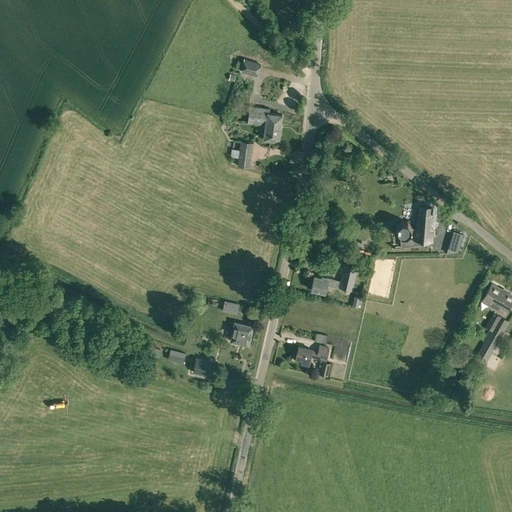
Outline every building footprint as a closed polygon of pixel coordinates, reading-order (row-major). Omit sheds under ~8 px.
[(241,70),(257,75),(261,63),(245,58),(241,70)] [(265,122),(281,124),(282,114),(269,112),(269,108),(250,105),(248,122),(265,124),(265,122)] [(263,139),(279,141),(281,124),(265,122),(265,124),(263,139)] [(237,165),(250,167),(253,142),(240,141),(239,149),(231,148),(230,156),(238,157),(237,165)] [(400,236),(400,246),(433,243),(432,227),(429,227),(430,213),(432,212),(432,207),(420,206),(415,227),(413,227),(408,221),(401,220),(396,224),(395,231),(399,236),(400,236)] [(453,230),(446,252),(458,252),(464,233),(453,230)] [(347,256),(363,258),(364,249),(348,247),(347,256)] [(344,263),(343,263),(338,287),(352,290),(357,267),(359,267),(361,261),(346,257),(344,263)] [(311,288),(324,292),(326,283),(332,285),(334,279),(322,276),(321,277),(314,275),(311,288)] [(499,307),(505,310),(511,297),(511,294),(492,284),(482,301),(498,310),(499,307)] [(229,311),(231,302),(223,300),(221,309),(229,311)] [(477,355),(487,360),(508,321),(504,318),(494,312),(486,327),(489,329),(482,341),(484,342),(477,355)] [(230,340),(248,345),(252,326),(235,322),(230,340)] [(343,339),(342,346),(352,347),(353,340),(343,339)] [(145,351),(159,355),(161,347),(148,343),(145,351)] [(301,362),(308,364),(310,357),(326,360),(329,346),(319,344),(318,350),(298,346),(295,358),(302,359),(301,362)] [(167,359),(183,363),(186,353),(170,348),(167,359)] [(195,371),(210,375),(214,362),(199,358),(195,371)] [(319,373),(328,375),(331,362),(322,360),(319,373)]
